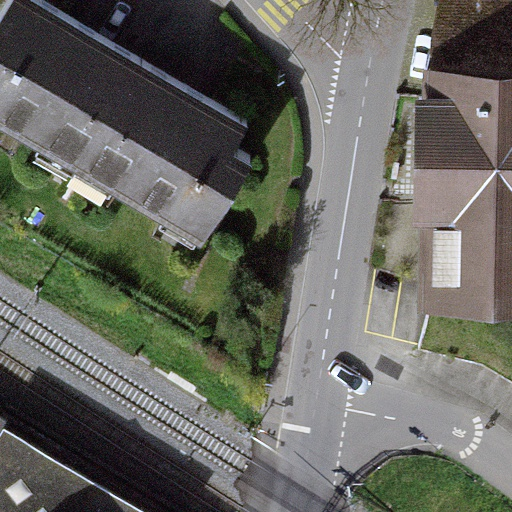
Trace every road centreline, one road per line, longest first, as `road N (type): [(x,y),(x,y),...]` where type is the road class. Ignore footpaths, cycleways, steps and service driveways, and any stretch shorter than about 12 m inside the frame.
road 1 (unclassified): [(370,77),(315,418)]
road 2 (residential): [(511,470),(433,426),(315,418)]
